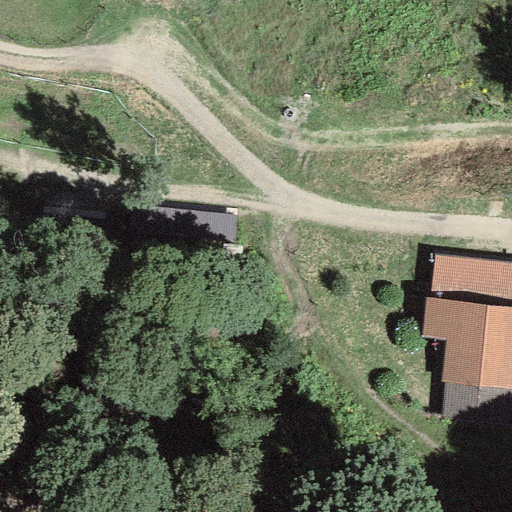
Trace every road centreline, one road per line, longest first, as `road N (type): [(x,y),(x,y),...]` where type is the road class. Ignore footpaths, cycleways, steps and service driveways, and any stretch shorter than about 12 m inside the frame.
road 1 (track): [(0,60),(114,68),(182,98),(248,166),(428,223),(511,237)]
road 2 (track): [(511,133),(299,151),(251,128),(194,75),(157,55),(114,68)]
